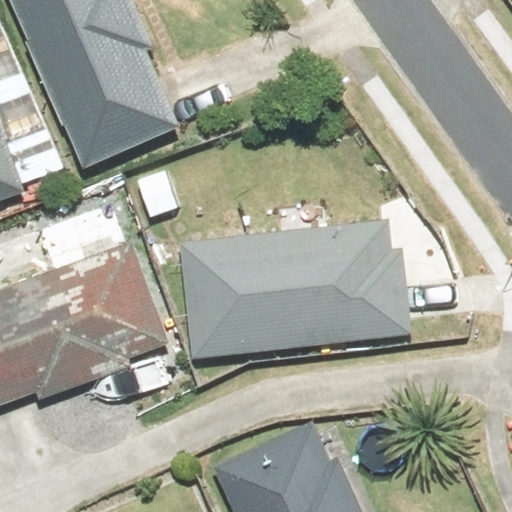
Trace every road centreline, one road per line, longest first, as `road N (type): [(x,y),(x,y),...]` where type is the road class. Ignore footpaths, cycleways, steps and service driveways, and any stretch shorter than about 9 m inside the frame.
road 1 (unknown): [(0,508),(237,404),(321,383),(511,375)]
road 2 (residential): [(399,0),(511,154)]
